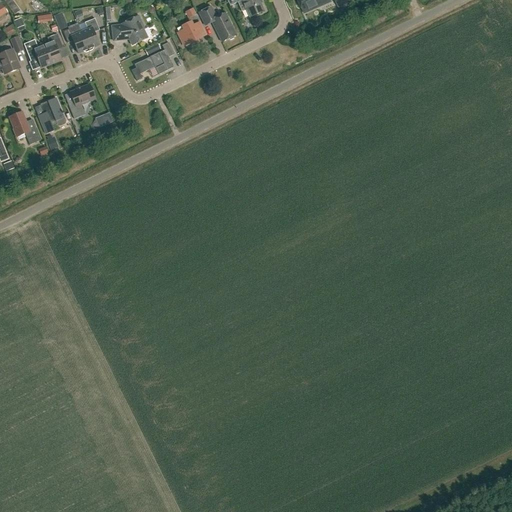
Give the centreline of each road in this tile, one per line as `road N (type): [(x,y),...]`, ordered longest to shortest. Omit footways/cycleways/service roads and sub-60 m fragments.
road 1 (unclassified): [(0,227),(458,0)]
road 2 (residential): [(0,103),(99,63),(113,67),(127,97),(157,94),(270,37),(283,26),(279,0)]
